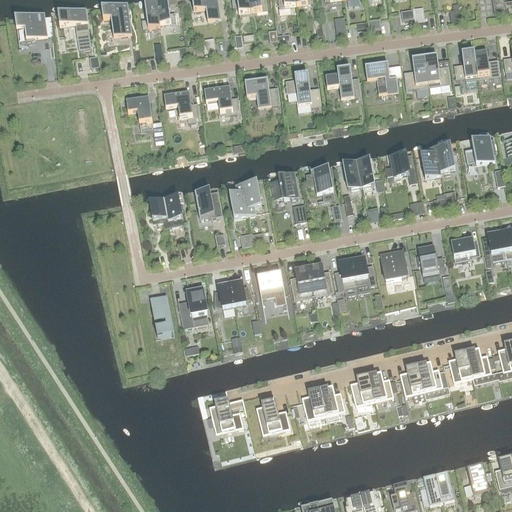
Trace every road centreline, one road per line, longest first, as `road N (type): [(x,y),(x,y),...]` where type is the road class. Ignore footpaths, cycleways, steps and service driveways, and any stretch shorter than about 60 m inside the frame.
road 1 (residential): [(511,213),(142,280),(106,84)]
road 2 (residential): [(106,84),(511,27)]
road 3 (residential): [(511,334),(229,401)]
road 4 (track): [(90,511),(0,370)]
